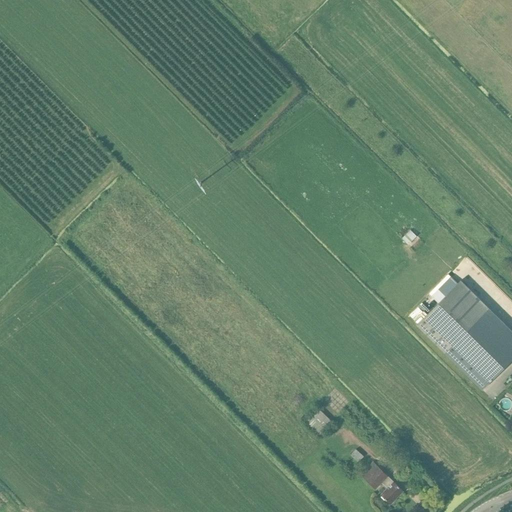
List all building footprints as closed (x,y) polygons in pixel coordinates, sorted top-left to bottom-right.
[(406,243),(414,235),(408,229),(400,238),(406,243)] [(455,265),(460,277),(474,271),(469,259),(455,265)] [(511,360),(511,331),(461,281),(427,315),(423,311),(420,314),(423,318),(416,325),(482,391),(511,360)] [(511,314),(511,301),(503,294),(497,301),(511,314)] [(319,436),(332,422),(318,409),(305,422),(319,436)] [(350,455),(358,462),(364,456),(356,449),(350,455)] [(404,491),(394,482),(373,461),(360,475),(375,490),(381,483),(387,489),(381,495),(390,504),(404,491)]
